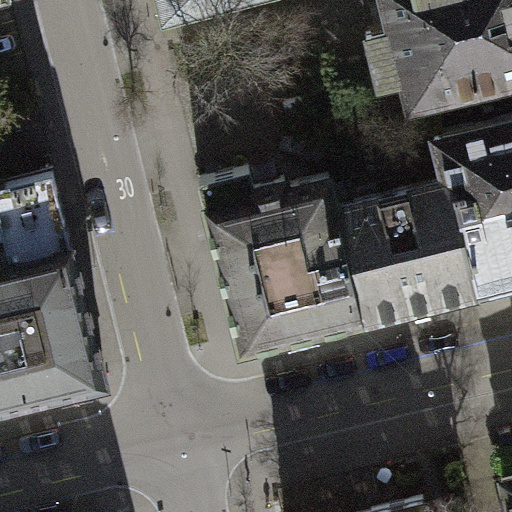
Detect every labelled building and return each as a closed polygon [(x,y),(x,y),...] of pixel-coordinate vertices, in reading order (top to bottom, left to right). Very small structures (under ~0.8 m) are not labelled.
[(156,0),(161,19),(233,0),(156,0)] [(511,0),(384,0),(391,25),(366,31),(380,84),(404,77),(410,103),(511,77),(511,0)] [(449,175),(476,286),(511,277),(511,114),(434,133),(445,176),(449,175)] [(250,161),(199,174),(241,344),(361,314),(333,203),(337,202),(329,170),(287,180),(285,173),(255,180),(250,161)] [(0,400),(98,375),(60,230),(43,166),(0,177),(0,249),(1,253),(0,252),(0,400)] [(333,203),(361,314),(476,286),(449,175),(445,176),(337,202),(333,203)] [(508,511),(511,511),(511,480),(501,484),(508,511)] [(463,511),(459,493),(384,511),(463,511)]
